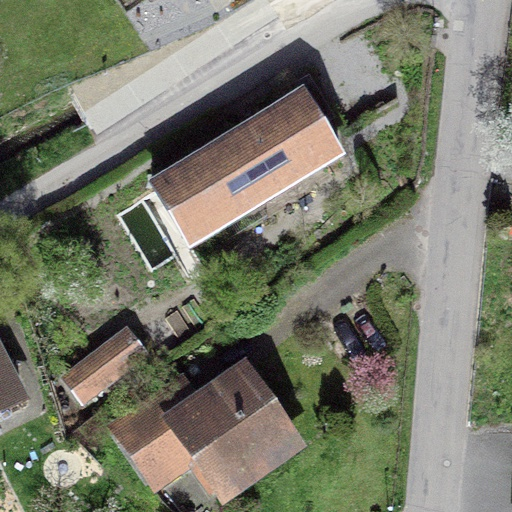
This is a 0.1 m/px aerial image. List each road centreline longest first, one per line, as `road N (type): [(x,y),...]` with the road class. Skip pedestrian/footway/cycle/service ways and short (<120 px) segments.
road 1 (tertiary): [(424,511),(481,0)]
road 2 (residential): [(364,0),(0,217)]
